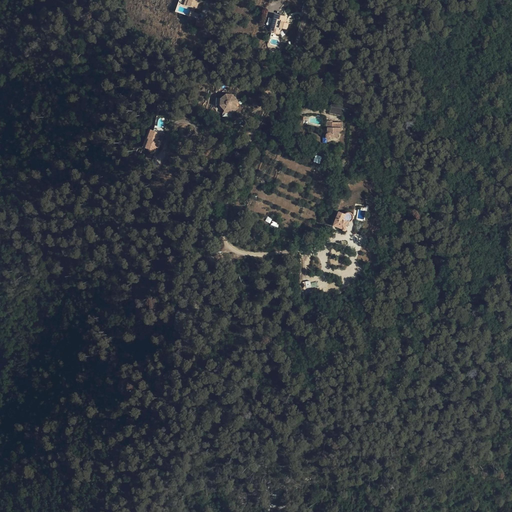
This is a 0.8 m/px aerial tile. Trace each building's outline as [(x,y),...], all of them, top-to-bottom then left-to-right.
[(199,1),(199,0),(188,0),(187,5),(193,7),(191,11),(190,15),(196,18),(198,13),(194,12),(195,8),(196,9),(199,1)] [(286,16),(276,14),(271,32),(279,34),(280,30),(281,30),(281,28),(287,30),(288,23),(286,22),(284,22),(285,19),(286,16)] [(237,103),(237,99),(233,94),(226,94),(221,98),(220,105),(225,110),(231,111),(237,106),(236,106),(236,103),(237,103)] [(343,109),(331,107),(329,113),(342,116),(344,109),(343,109)] [(327,134),(326,134),(326,135),(326,136),(327,137),(327,138),(328,138),(329,139),(330,139),(331,138),(332,138),(332,137),(338,138),(338,132),(339,132),(339,131),(342,131),(342,122),(332,122),(332,121),(327,121),(327,127),(328,127),(327,133),(327,134)] [(148,139),(151,129),(149,129),(143,146),(146,148),(149,139),(148,139)] [(160,133),(151,129),(148,139),(149,139),(146,148),(150,149),(150,150),(151,151),(152,152),(153,152),(154,152),(154,151),(155,151),(156,147),(159,148),(161,141),(157,140),(160,133)] [(315,155),(313,162),(319,164),(322,157),(315,155)] [(342,169),(346,163),(344,159),(338,163),(342,169)] [(345,214),(339,212),(337,217),(338,218),(336,222),(335,226),(341,228),(342,228),(343,228),(343,229),(343,230),(344,230),(344,231),(345,231),(346,231),(346,230),(346,229),(346,228),(345,227),(347,221),(348,221),(349,221),(350,220),(351,220),(352,219),(352,217),(352,215),(351,214),(350,213),(349,213),(348,213),(347,213),(345,214)] [(364,220),(357,219),(354,231),(362,233),(364,220)]
